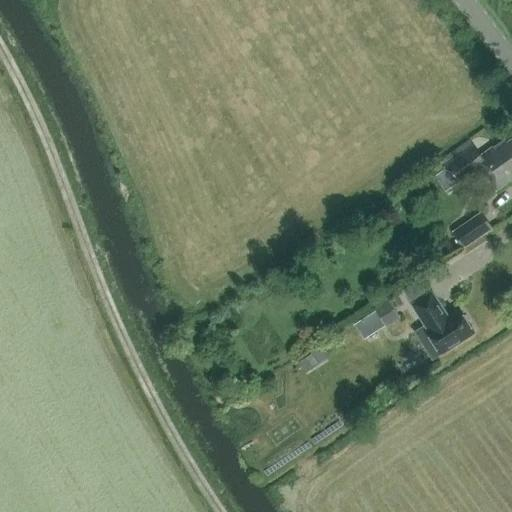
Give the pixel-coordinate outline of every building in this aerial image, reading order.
[(445,166),(455,180),(458,184),(482,167),(498,189),(511,178),(511,139),(508,142),(506,138),(482,155),(475,145),(445,166)] [(452,231),(464,248),(493,228),(481,211),(452,231)] [(441,354),(441,353),(475,332),(460,308),(448,316),(432,291),(412,304),(425,324),(428,328),(425,330),(441,354)] [(401,317),(390,299),(375,309),(387,326),(401,317)] [(305,372),(327,358),(318,344),(310,349),(312,352),(298,362),(305,372)]
